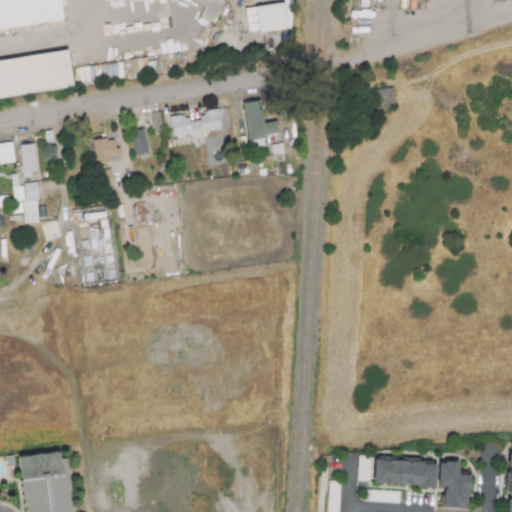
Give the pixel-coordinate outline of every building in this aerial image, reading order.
[(0,0),(0,28),(61,21),(59,6),(64,6),(63,0),(0,0)] [(286,28),(283,3),(243,9),(246,34),(286,28)] [(0,97),(71,87),(65,50),(0,59),(0,97)] [(393,106),(390,87),(368,91),(372,110),(393,106)] [(240,102),(246,139),(276,134),(274,120),(262,122),(258,99),(240,102)] [(170,136),(188,134),(189,138),(202,136),(202,131),(218,129),(215,109),(199,111),(200,120),(185,122),(184,114),(168,116),(170,136)] [(130,130),(134,155),(147,153),(143,128),(130,130)] [(112,137),(91,140),(93,164),(108,162),(107,156),(119,155),(118,147),(113,147),(112,137)] [(0,143),(0,163),(13,162),(10,142),(0,143)] [(17,145),(20,174),(36,172),(32,143),(17,145)] [(23,223),(37,222),(35,183),(21,183),(23,223)] [(71,511),(63,450),(13,456),(20,511),(71,511)] [(371,484),(433,487),(434,463),(372,460),(371,484)] [(441,508),(466,509),(467,475),(456,475),(457,463),(437,462),(436,486),(442,486),(441,508)]
